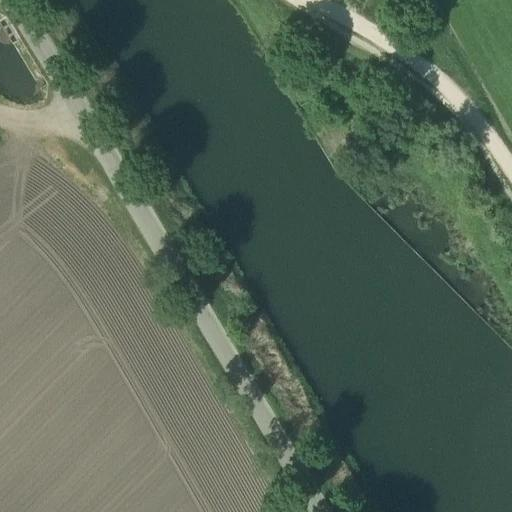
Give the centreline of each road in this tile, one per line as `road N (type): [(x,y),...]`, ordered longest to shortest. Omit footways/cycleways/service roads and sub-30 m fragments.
road 1 (unclassified): [(317,511),(6,0)]
road 2 (track): [(306,0),(458,101),(511,169)]
